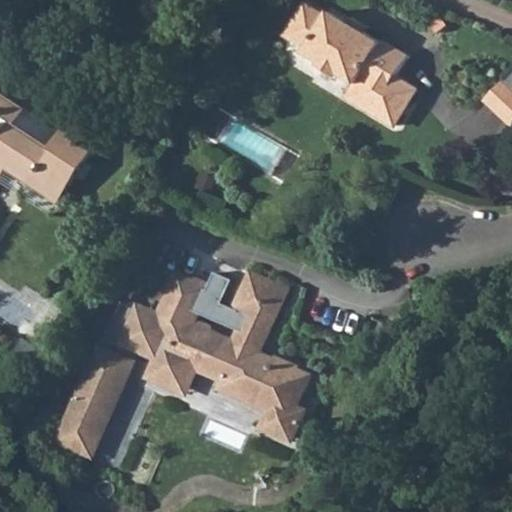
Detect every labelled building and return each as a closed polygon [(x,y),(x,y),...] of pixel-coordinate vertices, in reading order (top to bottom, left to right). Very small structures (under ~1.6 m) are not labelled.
[(349,94),(395,124),(417,89),(396,76),(410,55),(385,40),(384,43),(332,11),(329,16),(308,3),(288,35),(309,49),(305,54),(323,65),(320,69),(337,79),(339,75),(355,85),(349,94)] [(0,179),(3,176),(12,162),(65,195),(81,171),(85,174),(95,158),(91,155),(105,134),(72,113),(63,128),(53,143),(18,120),(28,106),(0,87),(0,179)] [(479,113),(503,132),(511,121),(511,103),(497,91),(479,113)] [(63,128),(28,106),(18,120),(53,143),(63,128)] [(511,121),(503,132),(511,140),(511,121)] [(12,162),(3,176),(56,210),(65,195),(12,162)] [(136,305),(121,338),(148,351),(154,338),(160,341),(145,374),(156,379),(158,375),(170,380),(172,376),(188,383),(196,365),(216,374),(218,371),(225,374),(223,378),(239,385),(236,391),(273,409),(266,426),(277,431),(276,433),(290,440),(296,428),(299,429),(302,422),(299,421),(301,415),(288,408),(294,392),(301,395),(307,381),(294,374),(295,371),(272,359),(269,364),(252,356),(260,337),(264,338),(269,325),(258,320),(265,303),(276,308),(284,290),(248,273),(232,309),(249,317),(248,321),(242,318),(231,345),(213,337),(209,329),(192,321),(208,284),(176,269),(158,309),(154,308),(152,313),(136,305)] [(94,346),(78,383),(102,394),(110,398),(127,360),(94,346)] [(78,383),(69,404),(92,415),(102,394),(78,383)] [(69,404),(53,441),(85,455),(101,419),(92,415),(69,404)]
